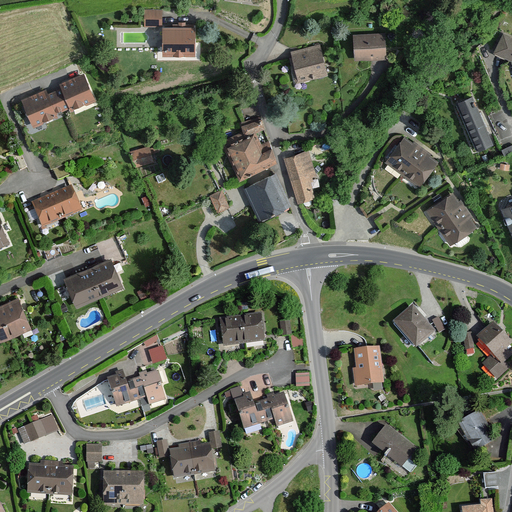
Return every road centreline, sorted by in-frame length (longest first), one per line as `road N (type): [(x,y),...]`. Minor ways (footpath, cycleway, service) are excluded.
road 1 (tertiary): [(47,382),(229,278),(306,257)]
road 2 (residential): [(286,365),(253,370),(134,434),(83,434),(47,382)]
road 3 (residential): [(270,0),(264,101),(306,257)]
road 4 (tertiary): [(511,293),(410,260),(306,257)]
road 5 (tertiary): [(306,257),(329,449)]
